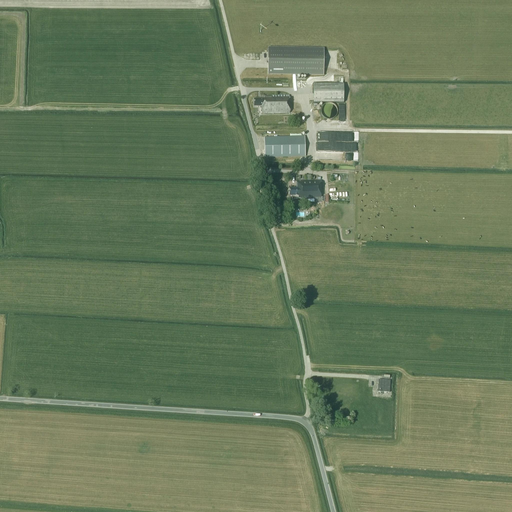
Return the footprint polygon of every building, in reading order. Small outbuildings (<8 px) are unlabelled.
[(324,50),(268,48),(267,73),(323,75),(324,50)] [(344,103),(344,84),(314,84),(314,103),(344,103)] [(289,113),(289,95),(271,95),(271,96),(263,96),(263,98),(253,98),(253,106),(261,106),(261,113),(289,113)] [(327,109),(327,114),(335,114),(335,105),(324,104),(324,109),(327,109)] [(343,142),(355,142),(355,132),(343,132),(343,142)] [(305,155),(304,135),(264,137),(265,157),(305,155)] [(299,195),(299,198),(315,198),(315,202),(321,202),(321,198),(321,180),(296,180),(296,187),(289,187),(289,195),(299,195)]
